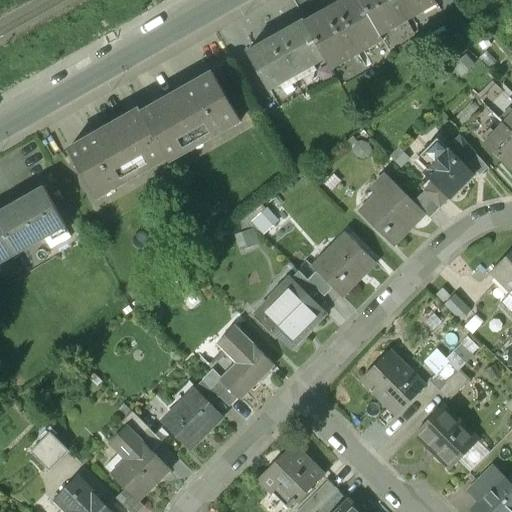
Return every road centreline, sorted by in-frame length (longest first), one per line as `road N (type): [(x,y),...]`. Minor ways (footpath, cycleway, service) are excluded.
road 1 (residential): [(299,391),(460,230),(511,209)]
road 2 (tertiary): [(0,132),(220,0)]
road 3 (residential): [(299,391),(416,511)]
road 4 (residential): [(187,511),(299,391)]
